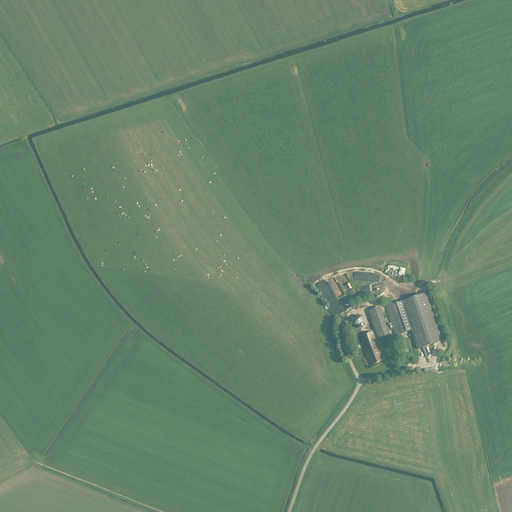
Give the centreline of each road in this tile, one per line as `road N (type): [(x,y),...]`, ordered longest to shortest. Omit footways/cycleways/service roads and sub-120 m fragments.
road 1 (unclassified): [(287,511),(311,450),(359,380),(434,363)]
road 2 (track): [(37,461),(167,511)]
